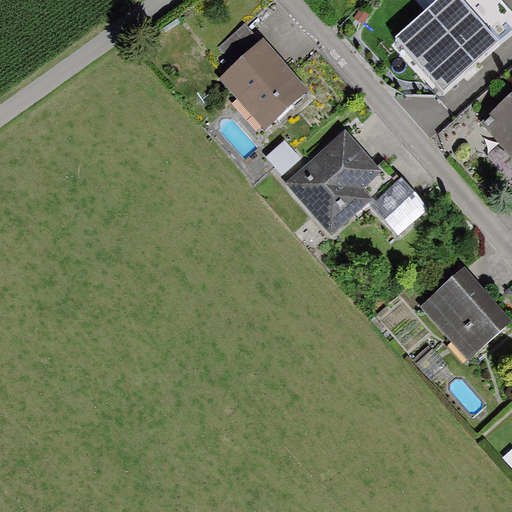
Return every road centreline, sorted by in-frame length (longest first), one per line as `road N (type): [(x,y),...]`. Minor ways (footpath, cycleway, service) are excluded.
road 1 (residential): [(292,0),(511,250)]
road 2 (unclassified): [(0,116),(163,0)]
